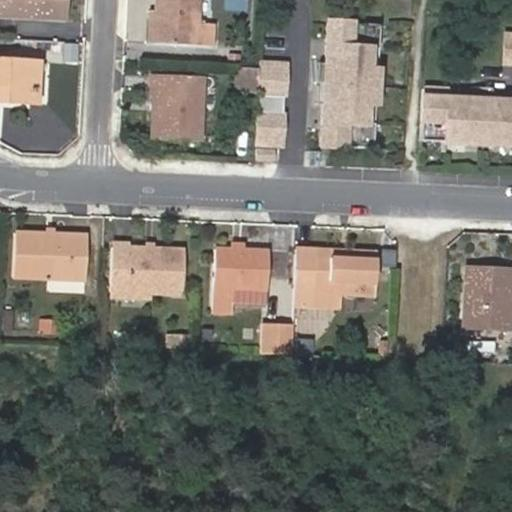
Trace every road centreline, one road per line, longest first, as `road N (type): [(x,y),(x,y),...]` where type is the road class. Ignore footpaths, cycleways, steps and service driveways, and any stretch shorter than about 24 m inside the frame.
road 1 (residential): [(99,189),(511,206)]
road 2 (residential): [(99,189),(108,0)]
